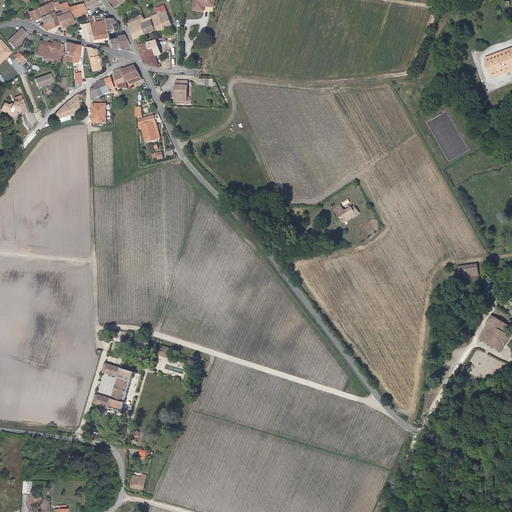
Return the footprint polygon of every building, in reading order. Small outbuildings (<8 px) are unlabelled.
[(195,0),(194,10),(203,11),(204,6),(214,6),(214,0),(195,0)] [(55,9),(54,6),(53,6),(51,2),(28,12),(32,20),(36,19),(40,17),(47,14),(49,13),(54,11),(55,10),(55,9)] [(81,15),(82,14),(86,13),(84,3),(79,5),(72,6),(68,7),(69,10),(65,12),(66,15),(63,17),(67,25),(73,22),(72,19),(72,17),(71,17),(81,15)] [(151,17),(156,31),(172,25),(164,5),(156,8),(158,14),(151,17)] [(56,17),(54,11),(49,13),(52,20),(54,26),(52,27),(53,29),(55,33),(57,32),(61,30),(61,29),(56,17)] [(107,37),(106,30),(104,18),(103,15),(111,14),(108,11),(87,16),(88,20),(89,22),(90,28),(93,39),(107,37)] [(43,24),(52,20),(49,13),(47,14),(40,17),(43,24)] [(67,25),(63,17),(62,15),(56,17),(61,29),(66,27),(68,27),(67,25)] [(144,20),(143,16),(127,22),(129,26),(130,26),(144,20)] [(104,18),(106,30),(112,28),(111,23),(115,21),(113,17),(104,18)] [(130,26),(129,26),(134,39),(156,31),(151,17),(146,19),(145,20),(144,20),(130,26)] [(54,26),(52,20),(43,24),(39,26),(44,30),(45,30),(52,27),(54,26)] [(90,28),(89,22),(81,24),(85,40),(93,39),(90,28)] [(24,38),(26,33),(22,29),(7,42),(8,43),(13,48),(14,49),(19,44),(23,37),(24,38)] [(115,36),(107,38),(109,46),(129,47),(123,33),(115,35),(115,36)] [(56,60),(60,44),(53,42),(53,45),(40,41),(36,55),(56,60)] [(158,65),(159,64),(160,64),(158,60),(157,60),(155,55),(156,54),(157,56),(161,54),(156,41),(154,41),(147,43),(143,44),(139,45),(144,63),(158,66),(158,65)] [(0,62),(10,53),(0,42),(0,62)] [(71,61),(72,57),(73,46),(73,45),(72,45),(66,43),(65,60),(71,61)] [(56,60),(56,62),(60,64),(64,45),(60,44),(56,60)] [(73,46),(72,57),(72,61),(78,62),(78,61),(78,57),(82,57),(83,47),(73,46)] [(92,71),(101,69),(96,49),(92,47),(86,47),(92,71)] [(511,48),(486,59),(493,78),(511,71),(511,48)] [(119,88),(128,90),(128,85),(126,82),(130,81),(131,84),(143,80),(134,66),(122,70),(123,74),(115,77),(116,79),(118,84),(118,85),(119,87),(119,88)] [(35,79),(38,88),(52,83),(49,74),(35,79)] [(116,79),(115,77),(112,78),(106,80),(107,81),(108,85),(109,84),(111,90),(119,87),(118,85),(118,84),(116,79)] [(112,92),(111,90),(109,84),(108,85),(107,81),(106,80),(94,85),(95,87),(99,97),(112,92)] [(178,91),(178,101),(187,102),(188,81),(176,81),(176,91),(178,91)] [(59,83),(59,92),(67,92),(66,82),(59,83)] [(56,113),(55,115),(57,119),(80,112),(77,95),(74,97),(65,104),(56,113)] [(8,108),(10,119),(16,118),(17,115),(19,114),(20,117),(26,115),(25,112),(26,112),(24,107),(23,107),(22,103),(23,103),(22,98),(15,100),(16,105),(8,108)] [(92,104),(93,122),(106,122),(106,104),(92,104)] [(1,110),(6,112),(8,120),(10,119),(8,108),(7,108),(3,106),(1,110)] [(154,115),(140,119),(140,126),(141,130),(145,129),(149,141),(161,138),(154,115)] [(342,218),(341,219),(344,223),(359,214),(355,207),(352,209),(351,207),(344,211),(341,206),(335,209),(339,215),(340,214),(342,218)] [(475,266),(465,267),(466,279),(476,278),(475,266)] [(511,312),(511,307),(502,301),(499,307),(511,315),(511,312)] [(481,339),(501,351),(511,332),(511,327),(507,325),(503,332),(500,330),(504,324),(492,316),(488,323),(489,324),(481,339)] [(161,346),(158,354),(167,357),(169,349),(161,346)] [(105,363),(102,372),(119,377),(113,399),(96,394),(93,403),(123,412),(126,403),(125,403),(132,380),(133,381),(135,372),(105,363)] [(131,488),(144,490),(147,475),(140,474),(139,476),(134,475),(131,488)] [(31,511),(29,504),(30,495),(31,481),(23,481),(22,494),(20,511),(31,511)]
